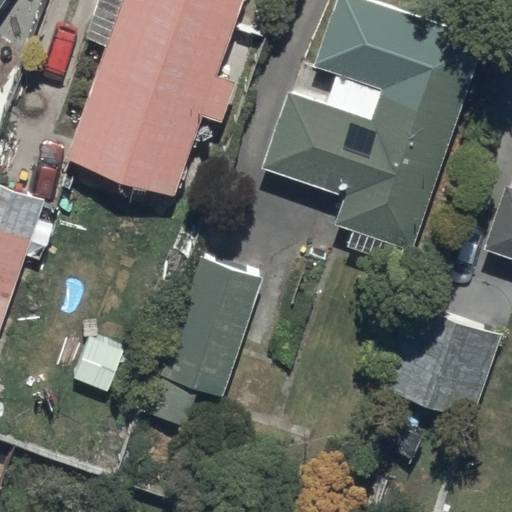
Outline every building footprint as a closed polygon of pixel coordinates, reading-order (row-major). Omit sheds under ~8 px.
[(99,0),(86,41),(107,49),(68,161),(174,197),(201,118),(220,125),(235,83),(217,77),(243,0),(99,0)] [(484,38),(369,0),(332,0),(310,67),(337,76),(327,105),(287,91),(261,169),(347,197),(338,225),(412,250),(484,38)] [(511,258),(511,186),(506,184),(484,249),(511,258)] [(0,343),(47,201),(0,186),(0,343)] [(262,276),(202,258),(165,380),(225,399),(262,276)] [(473,420),(503,335),(418,305),(388,389),(473,420)]
